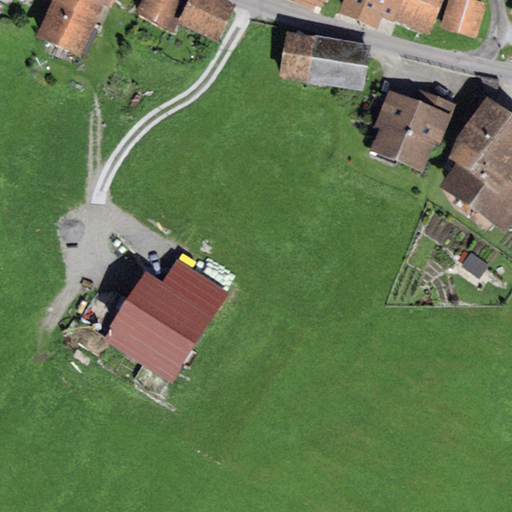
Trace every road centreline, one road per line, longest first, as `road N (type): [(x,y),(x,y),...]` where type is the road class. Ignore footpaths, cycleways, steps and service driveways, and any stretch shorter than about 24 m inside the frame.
road 1 (track): [(106,270),(98,204),(114,160),(130,136),(213,70),(248,0)]
road 2 (residential): [(249,0),(511,72)]
